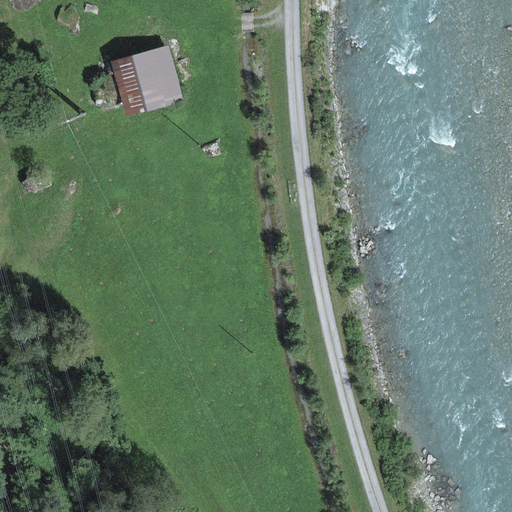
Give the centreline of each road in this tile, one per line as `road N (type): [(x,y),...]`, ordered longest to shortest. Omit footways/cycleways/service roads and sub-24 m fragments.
road 1 (track): [(388,511),(354,417),(306,176),(293,0)]
road 2 (track): [(293,9),(102,50)]
